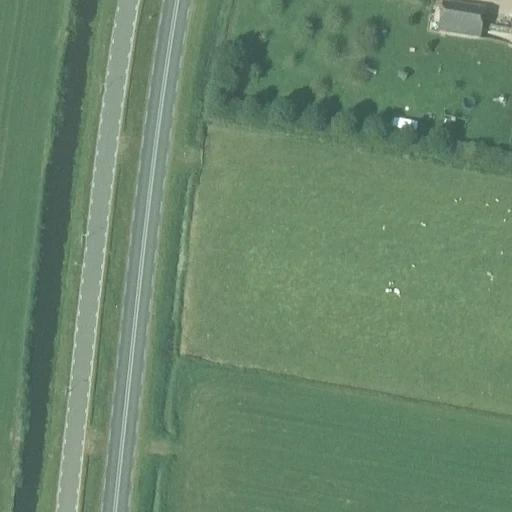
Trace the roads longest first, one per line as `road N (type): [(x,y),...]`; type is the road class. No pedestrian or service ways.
road 1 (unclassified): [(66,511),(97,201),(129,0)]
road 2 (primary): [(115,511),(178,0)]
